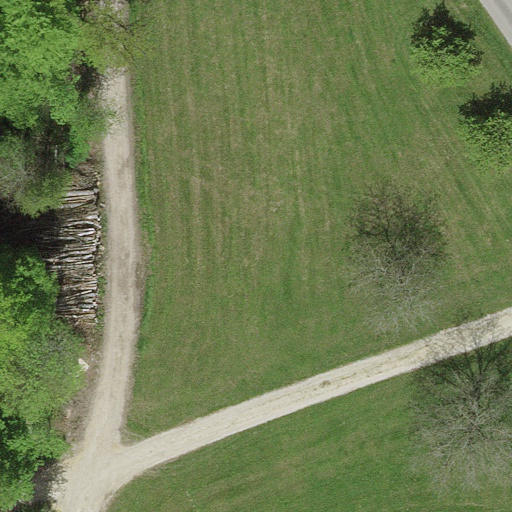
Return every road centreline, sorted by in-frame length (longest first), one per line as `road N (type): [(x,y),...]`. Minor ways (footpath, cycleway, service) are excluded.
road 1 (track): [(511,321),(0,505)]
road 2 (track): [(111,0),(122,294),(79,511)]
